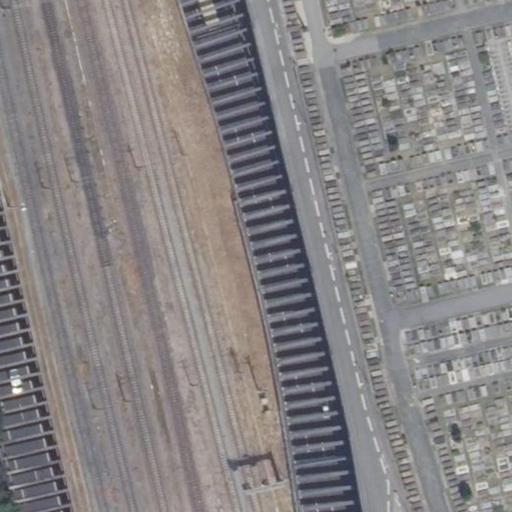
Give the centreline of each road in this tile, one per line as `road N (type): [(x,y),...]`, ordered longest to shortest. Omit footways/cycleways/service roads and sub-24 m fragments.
road 1 (motorway): [(319,511),(291,350),(199,0)]
road 2 (residential): [(380,511),(261,0)]
road 3 (motorway): [(0,346),(39,511)]
